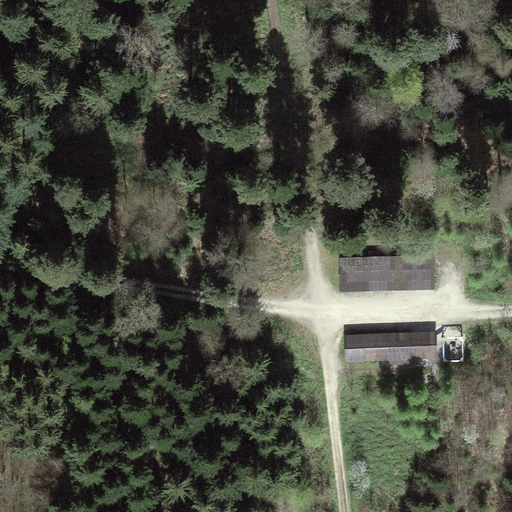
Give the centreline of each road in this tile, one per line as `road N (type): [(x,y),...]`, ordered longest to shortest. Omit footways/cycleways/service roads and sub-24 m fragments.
road 1 (track): [(341,511),(268,0)]
road 2 (track): [(0,248),(310,301),(511,300)]
